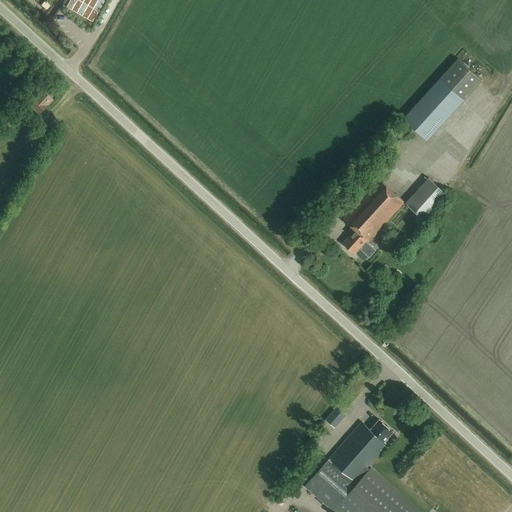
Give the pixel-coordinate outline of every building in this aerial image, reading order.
[(102,0),(69,0),(66,6),(92,21),(104,1),(102,0)] [(459,58),(440,78),(404,118),(427,140),(482,80),(459,58)] [(52,99),(41,90),(27,105),(31,109),(33,107),(39,113),(52,99)] [(448,195),(429,177),(406,203),(425,220),(448,195)] [(355,253),(361,246),(362,247),(360,249),(368,255),(374,248),(366,241),(367,240),(369,242),(405,201),(379,179),(343,219),(355,229),(343,242),(355,253)] [(325,419),(335,428),(347,415),(337,406),(325,419)] [(370,470),(367,468),(382,451),(380,449),(386,442),(384,441),(393,432),(379,419),(370,429),(362,421),(358,426),(353,422),(346,430),(351,434),(305,486),(334,511),(336,509),(340,511),(420,511),(371,469),(370,470)]
